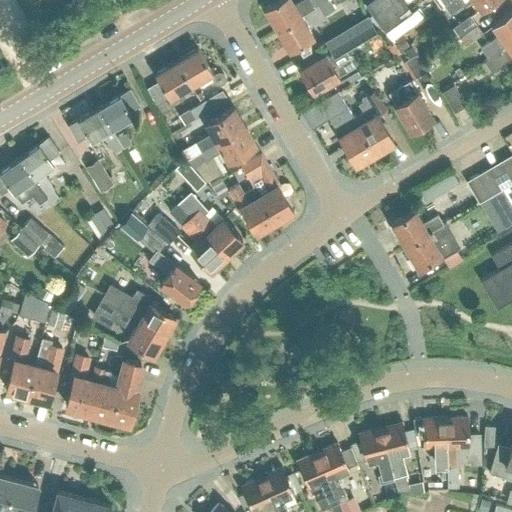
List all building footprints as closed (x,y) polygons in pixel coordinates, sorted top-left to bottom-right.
[(272,0),(263,6),(276,28),(300,13),(317,3),(321,0),(295,0),(293,2),(292,0),(272,0)] [(333,7),(329,0),(321,0),(317,3),(323,13),(333,7)] [(368,0),(364,3),(372,13),(389,0),(368,0)] [(379,24),(380,23),(406,4),(403,0),(389,0),(372,13),(379,24)] [(446,0),(443,2),(449,11),(461,2),(462,4),(467,0),(473,0),(480,9),(491,0),(446,0)] [(380,23),(385,30),(390,38),(417,19),(406,4),(380,23)] [(495,36),(501,45),(511,36),(511,6),(490,22),(498,34),(495,36)] [(313,35),(300,13),(276,28),(288,49),(313,35)] [(374,27),(373,25),(366,13),(344,27),(324,39),(330,49),(299,67),(312,89),(354,64),(346,49),(341,52),(339,48),(352,40),(374,27)] [(451,26),(458,36),(475,23),(469,13),(451,26)] [(481,31),(475,23),(458,36),(464,44),(481,31)] [(495,50),(495,49),(487,55),(483,58),(490,69),(511,53),(511,36),(501,45),(495,50)] [(424,49),(430,64),(441,59),(435,45),(424,49)] [(197,46),(175,59),(189,83),(212,70),(197,46)] [(412,77),(426,69),(415,51),(401,59),(412,77)] [(175,59),(154,71),(168,95),(189,83),(175,59)] [(408,77),(386,90),(409,128),(431,115),(416,89),(415,90),(408,77)] [(453,110),(464,103),(453,84),(442,91),(453,110)] [(129,86),(98,104),(111,126),(131,114),(128,108),(138,102),(129,86)] [(362,110),(353,115),(373,150),(392,139),(376,111),(386,106),(375,87),(360,95),(363,99),(358,102),(362,110)] [(221,88),(199,100),(205,110),(227,98),(221,88)] [(336,88),(319,98),(301,109),(311,125),(327,116),(354,161),(373,150),(353,115),(352,116),(348,109),(336,88)] [(199,100),(188,107),(194,117),(205,110),(199,100)] [(98,104),(66,123),(76,139),(86,133),(89,138),(100,132),(114,151),(122,146),(116,134),(111,126),(98,104)] [(211,130),(195,140),(200,148),(242,124),(231,105),(205,120),(211,130)] [(253,143),(242,124),(200,148),(205,157),(222,148),(228,158),(253,143)] [(125,130),(116,134),(122,146),(130,141),(125,130)] [(47,134),(18,155),(34,174),(49,193),(53,190),(48,179),(42,169),(52,161),(49,156),(58,150),(47,134)] [(182,147),(187,156),(200,148),(195,140),(182,147)] [(206,158),(205,157),(200,148),(187,156),(192,166),(193,165),(206,180),(222,170),(217,161),(209,165),(205,158),(206,158)] [(240,161),(253,183),(259,193),(258,194),(273,219),(292,208),(277,183),(278,182),(267,163),(264,165),(256,152),(240,161)] [(511,153),(511,152),(500,159),(511,178),(511,153)] [(38,201),(49,193),(34,174),(18,155),(0,168),(0,191),(9,185),(13,190),(23,183),(38,201)] [(112,181),(97,157),(84,165),(99,189),(112,181)] [(511,178),(500,159),(489,165),(509,198),(511,204),(511,203),(511,178)] [(489,165),(477,172),(489,192),(478,199),(478,200),(486,196),(492,208),(509,198),(489,165)] [(477,172),(466,179),(478,199),(489,192),(477,172)] [(208,181),(219,196),(229,190),(218,174),(208,181)] [(259,193),(253,183),(247,187),(243,189),(240,183),(238,181),(236,182),(227,187),(230,191),(238,205),(239,205),(254,230),(273,219),(258,194),(259,193)] [(189,189),(177,201),(225,253),(231,247),(235,247),(239,243),(239,239),(241,237),(221,216),(214,223),(204,212),(208,209),(189,189)] [(177,201),(168,209),(197,239),(189,247),(209,268),(211,266),(215,266),(219,262),(219,258),(225,253),(177,201)] [(114,223),(102,205),(91,213),(103,230),(114,223)] [(390,222),(403,245),(442,221),(436,211),(421,220),(414,207),(390,222)] [(130,209),(115,227),(132,241),(147,224),(130,209)] [(179,229),(158,210),(147,222),(168,241),(179,229)] [(21,225),(39,241),(45,246),(44,247),(54,255),(63,245),(54,236),(47,231),(48,230),(30,214),(21,225)] [(455,243),(442,221),(403,245),(416,266),(455,243)] [(27,253),(39,241),(21,225),(9,237),(27,253)] [(498,266),(480,277),(495,304),(511,294),(511,239),(490,252),(498,266)] [(156,247),(148,257),(165,270),(158,280),(184,300),(199,280),(156,247)] [(66,309),(85,283),(75,276),(56,301),(66,309)] [(110,284),(103,296),(117,307),(163,333),(174,314),(148,300),(144,308),(124,296),(126,293),(110,284)] [(132,329),(127,338),(152,352),(163,333),(117,307),(103,296),(93,314),(109,323),(112,318),(132,329)] [(36,328),(47,334),(55,319),(43,313),(36,328)] [(11,327),(24,333),(29,320),(17,314),(11,327)] [(4,385),(26,391),(34,362),(21,359),(28,336),(17,333),(10,356),(12,356),(4,385)] [(109,355),(110,341),(97,340),(96,354),(109,355)] [(43,365),(34,362),(26,391),(47,397),(61,345),(49,342),(43,365)] [(65,402),(87,408),(95,378),(94,378),(97,365),(97,364),(93,363),(90,377),(81,375),(87,353),(77,351),(71,372),(72,373),(65,402)] [(117,385),(107,382),(103,398),(132,405),(136,390),(132,389),(140,360),(124,356),(117,385)] [(105,367),(97,364),(97,365),(94,378),(95,378),(87,408),(129,419),(132,405),(103,398),(107,382),(101,381),(105,367)] [(424,415),(425,445),(435,444),(436,463),(436,475),(447,475),(445,414),(424,415)] [(457,484),(457,474),(456,462),(455,460),(467,459),(467,462),(479,461),(478,431),(466,431),(466,414),(445,414),(447,475),(447,485),(457,484)] [(399,419),(378,425),(392,477),(396,490),(408,489),(405,476),(399,478),(399,476),(406,474),(400,449),(406,448),(399,419)] [(378,455),(382,471),(377,473),(379,481),(392,477),(378,425),(360,429),(367,458),(378,455)] [(495,447),(488,470),(511,477),(511,433),(507,451),(495,447)] [(334,440),(315,449),(337,500),(352,494),(348,485),(343,487),(336,471),(346,467),(334,440)] [(342,511),(337,500),(315,449),(297,456),(309,483),(318,479),(325,495),(316,499),(320,507),(329,503),(332,511),(342,511)] [(277,511),(288,511),(282,496),(291,492),(279,465),(261,473),(277,511)] [(0,509),(3,510),(12,476),(0,472),(0,509)] [(277,511),(261,473),(242,481),(254,508),(264,504),(267,511),(277,511)] [(28,511),(37,483),(12,476),(3,510),(9,511),(28,511)] [(393,490),(390,480),(383,482),(385,492),(393,490)] [(78,511),(83,495),(56,488),(49,511),(78,511)] [(106,511),(109,502),(83,495),(78,511),(106,511)] [(229,511),(216,501),(206,511),(229,511)]
